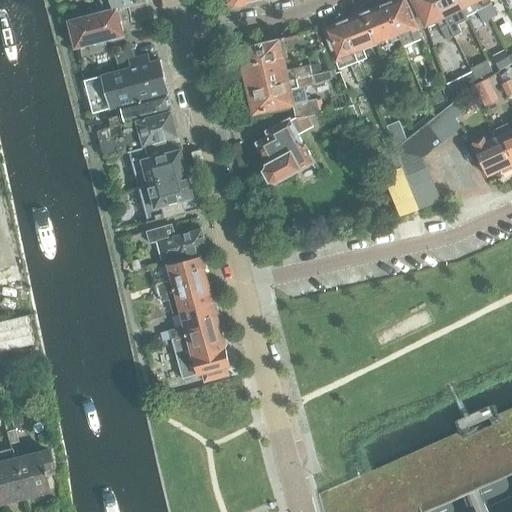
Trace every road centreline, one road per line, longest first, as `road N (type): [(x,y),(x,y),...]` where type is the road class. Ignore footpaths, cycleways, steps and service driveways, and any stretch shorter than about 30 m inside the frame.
road 1 (residential): [(245,286),(446,245),(511,213)]
road 2 (residential): [(245,286),(180,45)]
road 3 (residential): [(300,511),(245,286)]
road 4 (residential): [(328,0),(180,45)]
